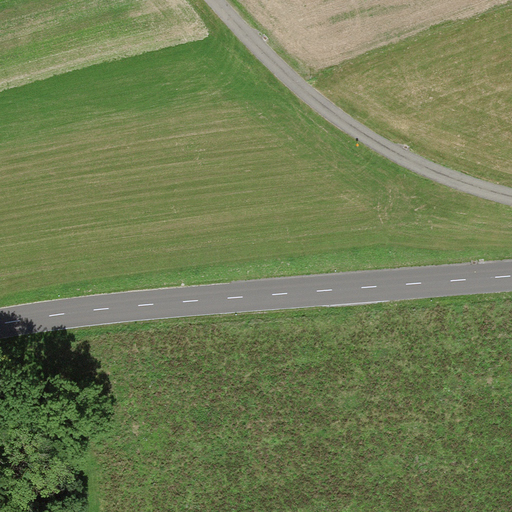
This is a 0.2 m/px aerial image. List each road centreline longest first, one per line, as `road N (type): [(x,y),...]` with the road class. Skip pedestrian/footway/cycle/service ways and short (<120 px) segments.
road 1 (tertiary): [(511,277),(0,325)]
road 2 (unclassified): [(215,0),(331,120),(450,185),(511,200)]
